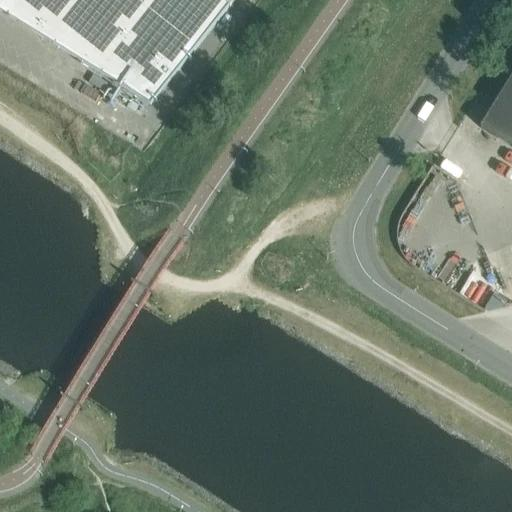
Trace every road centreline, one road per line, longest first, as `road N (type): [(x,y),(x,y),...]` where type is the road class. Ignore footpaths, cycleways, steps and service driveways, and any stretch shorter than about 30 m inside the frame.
road 1 (unclassified): [(511,373),(380,291),(359,269),(353,245),(358,223),(495,0)]
road 2 (track): [(358,223),(309,211),(259,240),(221,283),(177,281),(130,251),(107,200),(62,143),(0,105)]
